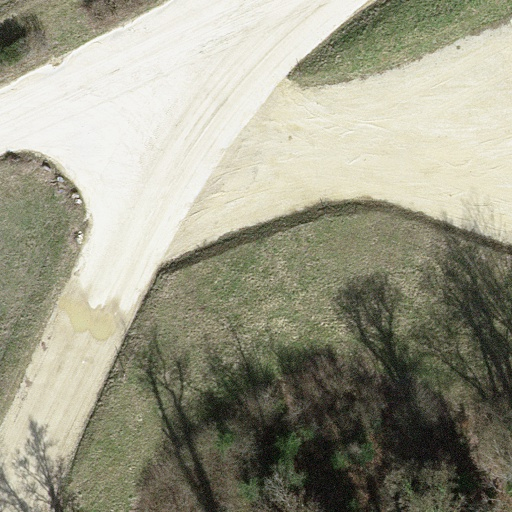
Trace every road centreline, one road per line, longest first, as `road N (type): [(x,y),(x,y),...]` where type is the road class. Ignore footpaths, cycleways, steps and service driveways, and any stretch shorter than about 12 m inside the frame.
road 1 (track): [(12,511),(100,320),(285,0)]
road 2 (track): [(0,130),(260,0)]
